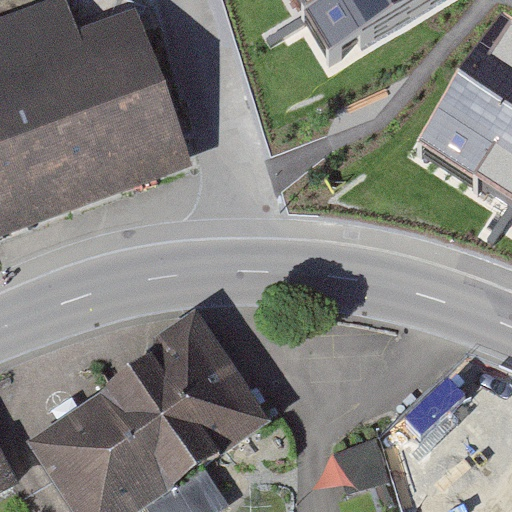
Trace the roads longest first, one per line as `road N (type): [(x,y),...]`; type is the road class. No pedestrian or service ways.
road 1 (tertiary): [(0,332),(104,291),(237,271),(389,286),(511,330)]
road 2 (track): [(237,271),(225,139),(183,0)]
